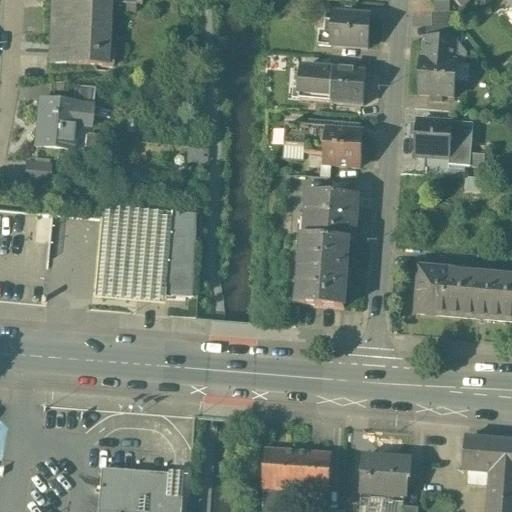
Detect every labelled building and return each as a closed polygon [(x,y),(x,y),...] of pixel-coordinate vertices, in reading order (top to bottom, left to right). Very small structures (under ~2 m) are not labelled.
[(105,0),(50,0),(49,35),(67,36),(66,64),(112,65),(112,49),(104,49),(105,0)] [(468,0),(452,0),(460,8),(468,0)] [(430,13),(431,27),(455,27),(454,13),(430,13)] [(324,33),(318,32),(317,46),(366,49),(368,16),(332,14),(332,22),(324,22),(324,33)] [(426,27),(425,39),(453,40),(458,46),(458,27),(455,27),(431,27),(426,27)] [(422,39),(422,60),(455,62),(454,65),(464,66),(464,54),(458,46),(453,40),(425,39),(422,39)] [(422,60),(419,60),(418,96),(453,98),(454,65),(455,62),(422,60)] [(299,99),(330,101),(332,70),(301,68),(299,99)] [(365,72),(332,70),(330,101),(329,105),(363,106),(365,72)] [(90,104),(38,98),(34,147),(70,149),(72,125),(89,126),(90,104)] [(325,154),(326,131),(326,126),(321,126),(322,119),(308,119),(307,125),(284,124),(282,144),(303,145),(303,153),(325,154)] [(440,125),(415,124),(414,155),(423,155),(449,157),(450,123),(441,122),(440,125)] [(472,124),(450,123),(449,157),(448,166),(470,167),(472,124)] [(361,133),(326,131),(325,154),(324,166),(358,168),(361,133)] [(99,135),(87,134),(85,151),(97,152),(99,135)] [(447,178),(448,166),(449,157),(423,155),(422,177),(447,178)] [(48,165),(24,163),(22,178),(46,180),(48,165)] [(356,197),(307,193),(305,237),(302,237),(297,306),(342,309),(346,243),(353,243),(356,197)] [(151,201),(135,201),(135,213),(151,213),(151,201)] [(160,297),(155,214),(151,213),(135,213),(102,211),(94,299),(159,304),(160,297)] [(100,233),(101,219),(40,214),(39,239),(52,240),(49,273),(61,274),(59,291),(78,292),(82,232),(100,233)] [(192,216),(155,214),(160,297),(189,298),(192,216)] [(511,277),(419,271),(416,315),(511,322),(511,277)] [(511,442),(465,439),(462,474),(488,476),(511,477),(511,442)] [(329,456),(265,452),(263,490),(266,490),(266,493),(277,493),(277,491),(312,493),(326,493),(329,456)] [(377,461),(363,460),(361,493),(406,496),(407,480),(410,480),(412,461),(378,459),(377,461)] [(99,472),(97,493),(163,498),(165,476),(99,472)] [(511,511),(511,477),(488,476),(486,511),(511,511)] [(266,490),(263,490),(262,497),(255,497),(255,511),(254,511),(284,511),(285,511),(285,504),(312,505),(312,493),(277,491),(277,493),(266,493),(266,490)] [(178,511),(179,499),(163,498),(97,493),(94,511),(178,511)]
